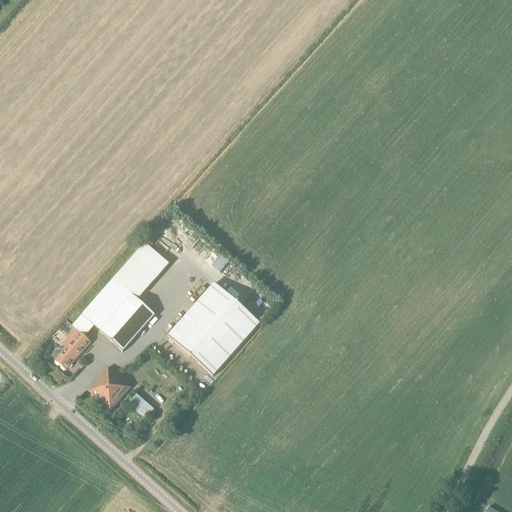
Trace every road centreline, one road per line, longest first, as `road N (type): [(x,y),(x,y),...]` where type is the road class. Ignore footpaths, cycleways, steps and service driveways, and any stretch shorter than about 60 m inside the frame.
road 1 (unclassified): [(177,511),(0,351)]
road 2 (unknown): [(54,401),(104,349),(124,348),(187,288)]
road 3 (track): [(511,385),(442,511)]
